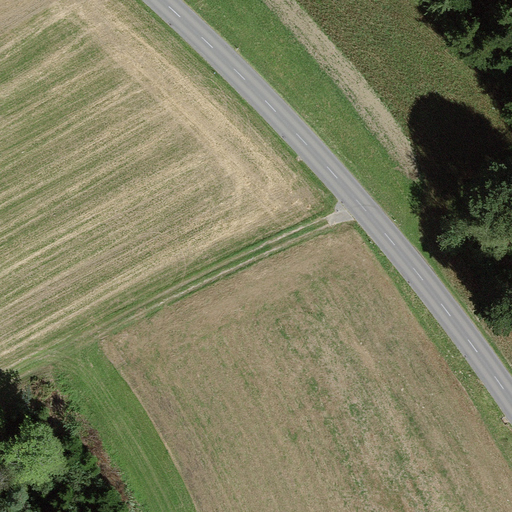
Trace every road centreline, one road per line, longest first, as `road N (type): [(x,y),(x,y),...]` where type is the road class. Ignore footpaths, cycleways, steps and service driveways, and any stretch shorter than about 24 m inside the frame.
road 1 (tertiary): [(511,400),(345,186),(161,0)]
road 2 (track): [(97,332),(364,208)]
